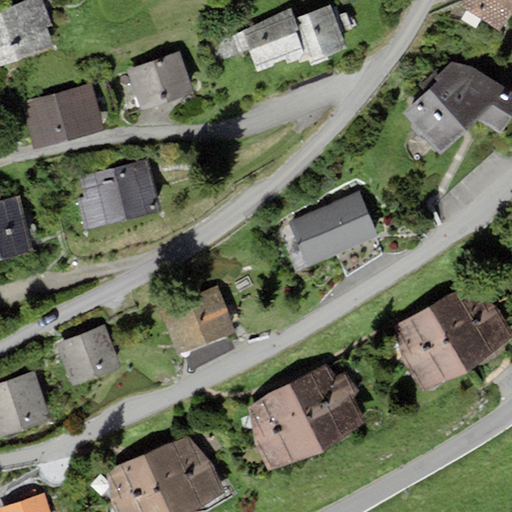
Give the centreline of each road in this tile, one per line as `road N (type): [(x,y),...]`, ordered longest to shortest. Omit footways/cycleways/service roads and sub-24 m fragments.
road 1 (residential): [(511,182),(444,241),(281,343),(76,439),(0,461)]
road 2 (residential): [(424,0),(365,88),(238,211),(147,272),(0,348)]
road 3 (residential): [(335,511),(511,409)]
